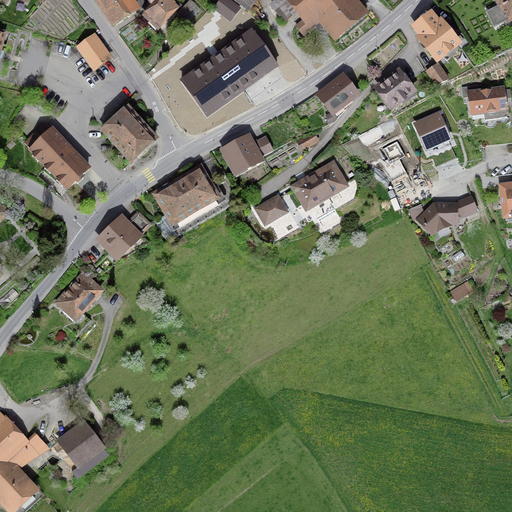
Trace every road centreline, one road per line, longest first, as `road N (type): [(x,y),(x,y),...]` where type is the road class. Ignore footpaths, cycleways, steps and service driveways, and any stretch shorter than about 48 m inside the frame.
road 1 (tertiary): [(416,0),(297,93),(179,157)]
road 2 (residential): [(86,0),(145,84),(179,157)]
road 3 (tertiary): [(87,231),(0,337)]
